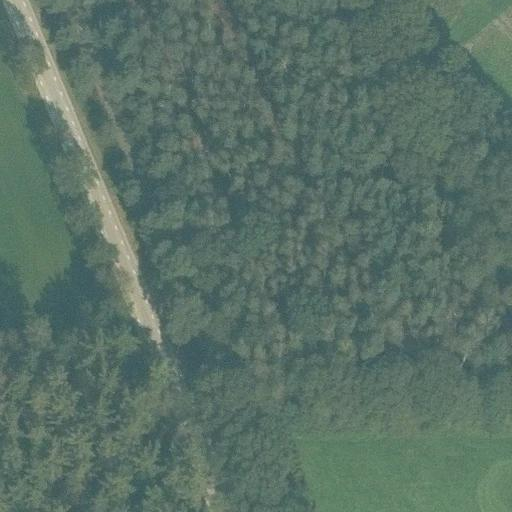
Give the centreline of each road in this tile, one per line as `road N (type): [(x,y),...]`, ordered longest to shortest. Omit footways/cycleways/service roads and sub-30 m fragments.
road 1 (tertiary): [(221,511),(14,0)]
road 2 (track): [(177,398),(511,395)]
